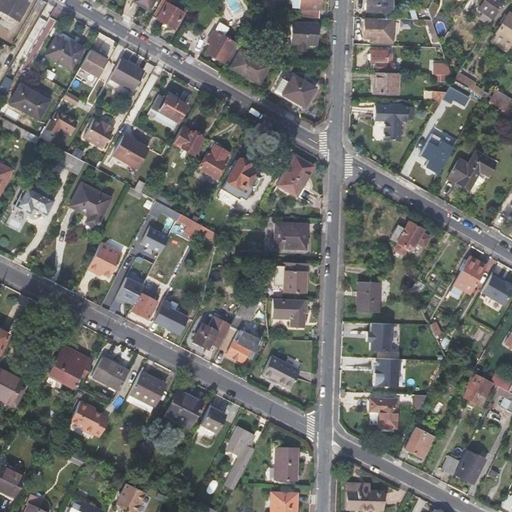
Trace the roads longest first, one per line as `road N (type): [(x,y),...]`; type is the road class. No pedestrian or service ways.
road 1 (residential): [(324,436),(0,269)]
road 2 (residential): [(67,0),(334,153)]
road 3 (residential): [(334,153),(324,436)]
road 4 (residential): [(334,153),(511,255)]
road 5 (residential): [(474,511),(324,436)]
road 6 (residential): [(340,0),(334,153)]
